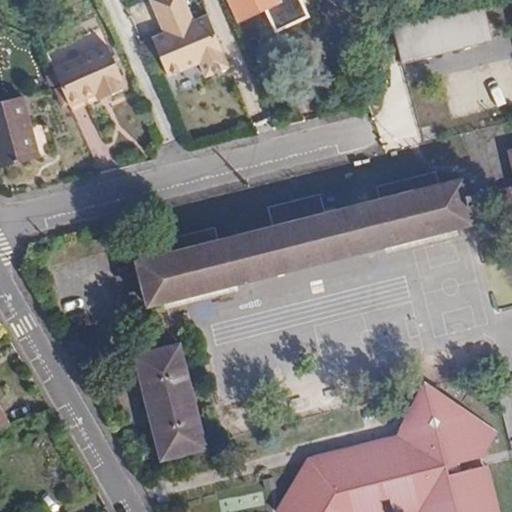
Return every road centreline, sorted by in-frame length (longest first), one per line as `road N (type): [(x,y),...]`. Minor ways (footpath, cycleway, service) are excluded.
road 1 (residential): [(0,219),(374,129)]
road 2 (residential): [(135,511),(0,274)]
road 3 (unknown): [(280,150),(214,0)]
